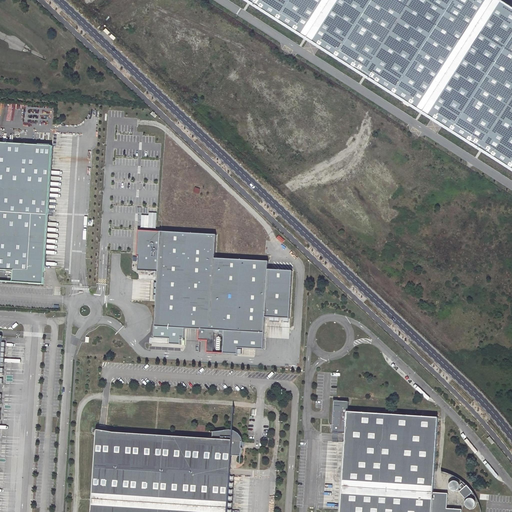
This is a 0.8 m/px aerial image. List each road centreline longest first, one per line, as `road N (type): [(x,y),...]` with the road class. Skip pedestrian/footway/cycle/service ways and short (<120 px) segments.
road 1 (tertiary): [(511,436),(58,0)]
road 2 (unknown): [(82,300),(86,131),(0,124)]
road 3 (unclassified): [(60,511),(76,322)]
road 4 (unknown): [(133,338),(148,352),(289,362)]
